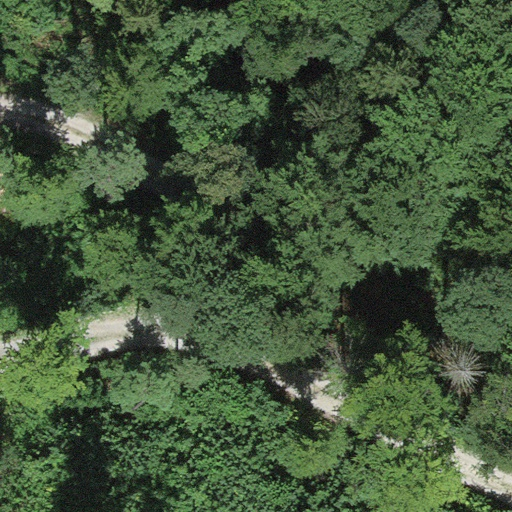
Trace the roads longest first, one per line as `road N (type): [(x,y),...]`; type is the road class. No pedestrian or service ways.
road 1 (track): [(0,118),(54,123),(257,232),(364,229),(444,187),(511,125)]
road 2 (track): [(511,483),(322,385),(156,329),(0,352)]
